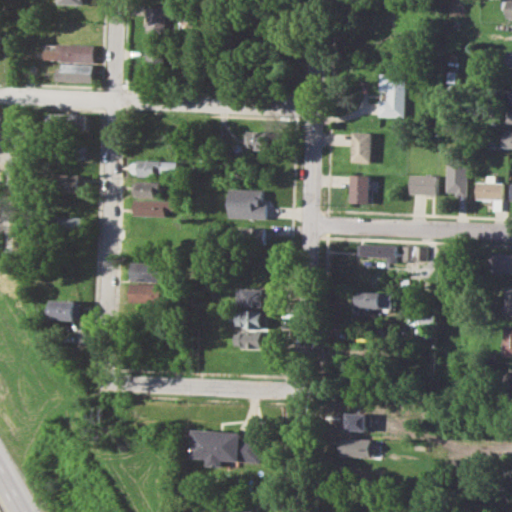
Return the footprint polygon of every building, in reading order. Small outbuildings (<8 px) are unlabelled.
[(148,5),(166,6),(165,34),(147,34),(148,5)] [(46,59),(47,48),(58,48),(58,42),(96,44),(95,61),(46,59)] [(147,46),(167,47),(166,77),(146,76),(147,46)] [(63,62),(97,64),(96,83),(57,81),(57,67),(63,68),(63,62)] [(451,71),(460,71),(460,82),(451,82),(451,71)] [(383,73),(408,73),(407,116),(381,115),(382,98),(390,99),(390,91),(382,91),(383,73)] [(51,112),(89,113),(88,129),(51,128),(51,112)] [(248,130),(277,131),(276,148),(247,147),(248,130)] [(355,131),(373,131),(372,161),(354,160),(355,131)] [(55,143),(87,145),(87,156),(54,155),(55,143)] [(450,156),(470,157),(469,195),(457,195),(457,191),(449,191),(450,156)] [(132,161),(141,161),(141,158),(180,159),(179,173),(163,173),(163,176),(140,175),(140,172),(132,171),(132,161)] [(352,173),(371,174),(370,202),(351,201),(352,173)] [(413,173),(439,174),(438,194),(412,193),(413,173)] [(56,174),(86,175),(86,192),(56,191),(56,174)] [(480,181),(488,181),(489,174),(497,174),(497,182),(505,182),(505,198),(479,197),(480,181)] [(136,180),(162,181),(162,193),(158,193),(157,197),(136,196),(136,180)] [(232,187),(264,189),(263,202),(268,203),(267,218),(230,216),(232,187)] [(56,194),(86,195),(86,212),(56,212),(56,194)] [(137,198),(174,199),(174,215),(136,214),(137,198)] [(55,215),(87,216),(86,234),(54,232),(55,215)] [(233,226),(267,227),(267,244),(233,243),(233,226)] [(358,243),(396,244),(396,256),(357,255),(358,243)] [(403,244),(428,246),(428,260),(402,258),(403,244)] [(488,251),(511,252),(511,273),(487,272),(488,251)] [(133,263),(170,264),(169,281),(133,280),(133,263)] [(133,283),(169,284),(169,302),(132,301),(133,283)] [(241,288),(269,288),(269,305),(241,305),(241,288)] [(354,290),(394,292),(393,307),(353,305),(354,290)] [(54,300),(81,301),(80,319),(53,318),(54,300)] [(241,308),(269,309),(269,327),(246,327),(246,323),(240,323),(241,308)] [(421,313),(435,314),(434,328),(421,327),(421,313)] [(241,330),(270,331),(270,348),(245,347),(245,343),(240,343),(241,330)] [(342,410),(371,412),(370,431),(341,429),(342,410)] [(195,428),(243,431),(243,437),(263,438),(262,461),(225,459),(224,466),(210,465),(211,457),(193,456),(195,428)] [(343,436),(373,438),(372,442),(378,442),(377,456),(342,454),(343,436)] [(224,511),(225,502),(261,503),(260,511),(224,511)]
